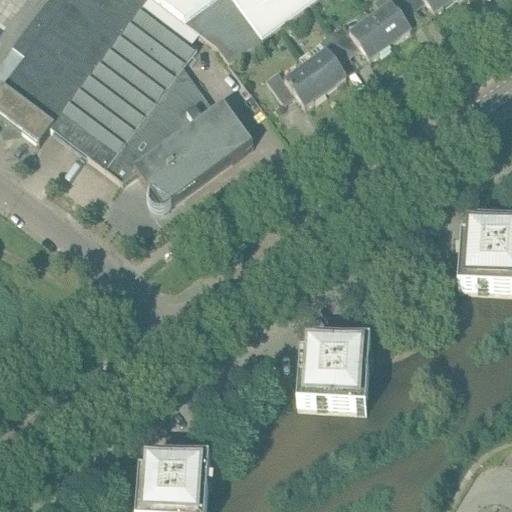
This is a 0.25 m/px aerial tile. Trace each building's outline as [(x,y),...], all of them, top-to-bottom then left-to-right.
[(24,61),(0,93),(0,119),(39,149),(51,135),(145,15),(153,5),(146,0),(53,0),(12,52),(24,61)] [(146,0),(153,5),(184,28),(222,0),(146,0)] [(217,53),(229,70),(324,0),(222,0),(184,28),(217,53)] [(380,17),(370,24),(390,51),(411,36),(402,24),(414,15),(402,0),(383,0),(373,8),(380,17)] [(455,4),(451,0),(402,0),(414,15),(425,7),(434,19),(455,4)] [(145,15),(51,135),(119,186),(121,190),(137,179),(134,175),(214,117),(184,75),(198,57),(145,15)] [(369,66),(390,51),(370,24),(349,39),(343,30),(331,38),(349,63),(360,54),(369,66)] [(326,56),(305,71),(325,98),(346,83),(338,71),(349,63),(331,38),(319,47),(326,56)] [(304,114),(325,98),(305,71),(285,86),(278,77),(266,85),(284,110),(296,102),(304,114)] [(134,175),(137,179),(164,216),(253,151),(224,110),(214,117),(134,175)] [(511,228),(478,227),(478,235),(470,234),(470,242),(462,241),(460,262),(458,295),(511,298),(511,228)] [(299,378),(299,392),(297,412),(367,417),(370,364),(371,348),(319,344),(317,344),(317,352),(310,352),(309,359),(301,359),(299,378)] [(140,476),(138,509),(137,511),(206,511),(210,465),(156,461),(156,470),(148,469),(148,476),(140,476)]
